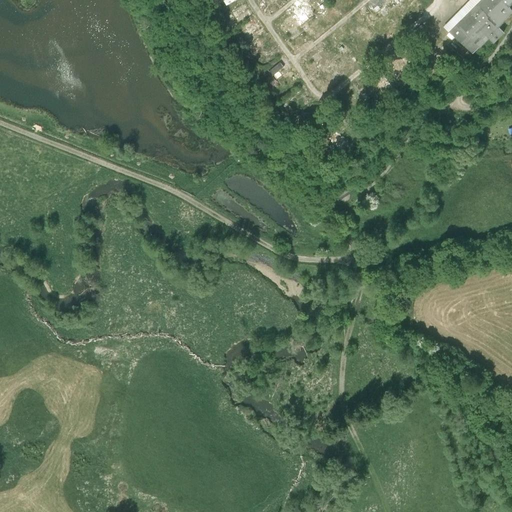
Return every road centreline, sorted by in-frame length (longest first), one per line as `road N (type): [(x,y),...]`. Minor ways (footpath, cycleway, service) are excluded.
road 1 (track): [(360,284),(351,259),(279,253),(187,199),(0,122)]
road 2 (track): [(351,259),(350,211),(453,99)]
road 3 (track): [(511,250),(398,289),(372,293),(360,284)]
